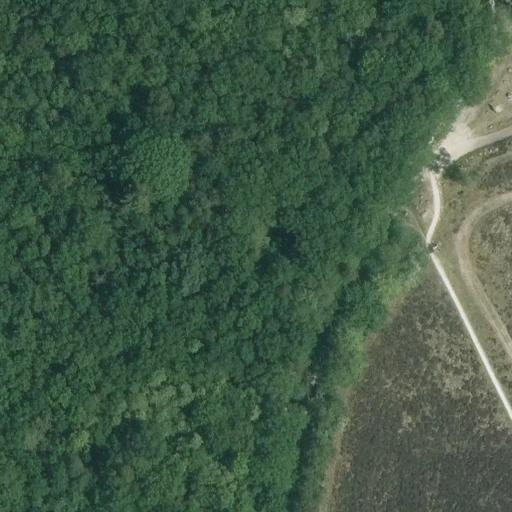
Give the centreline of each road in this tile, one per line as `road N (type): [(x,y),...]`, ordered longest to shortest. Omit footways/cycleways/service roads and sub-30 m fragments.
road 1 (track): [(286,511),(307,393),(330,328),(377,236),(428,169)]
road 2 (track): [(433,161),(491,78),(502,0)]
